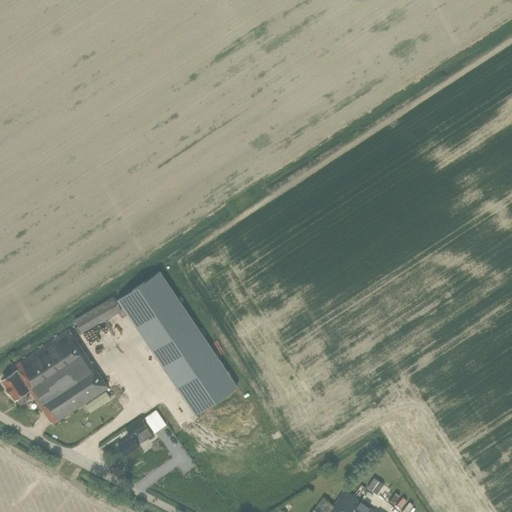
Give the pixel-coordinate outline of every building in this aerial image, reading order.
[(117,298),(195,413),(238,384),(160,269),(117,298)] [(121,309),(113,295),(74,318),(82,332),(121,309)] [(16,369),(2,379),(10,392),(9,393),(12,397),(14,397),(14,398),(16,396),(21,403),(29,398),(25,392),(24,391),(29,388),(31,391),(32,391),(35,396),(53,423),(108,387),(91,361),(69,328),(21,360),(13,365),(16,369)] [(167,424),(156,410),(145,418),(155,432),(167,424)] [(126,427),(127,428),(132,435),(118,444),(124,455),(139,444),(138,443),(152,434),(141,417),(126,427)] [(377,511),(353,495),(344,489),(341,493),(334,504),(329,501),(329,502),(322,511),(316,507),(312,511),(377,511)]
